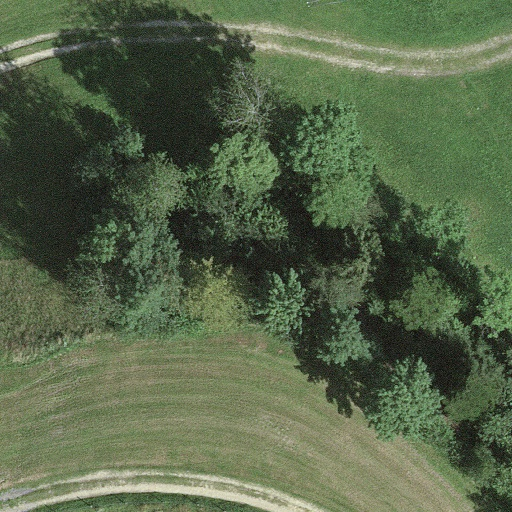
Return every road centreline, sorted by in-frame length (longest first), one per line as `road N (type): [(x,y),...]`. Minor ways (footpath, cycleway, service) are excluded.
road 1 (track): [(0,61),(115,35),(442,64),(511,45)]
road 2 (track): [(0,509),(67,489),(202,480),(303,511)]
